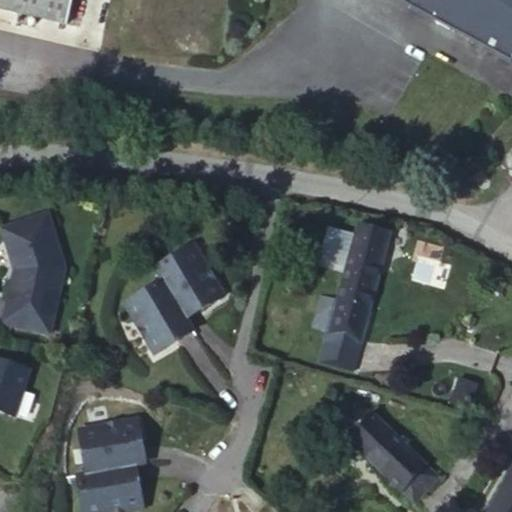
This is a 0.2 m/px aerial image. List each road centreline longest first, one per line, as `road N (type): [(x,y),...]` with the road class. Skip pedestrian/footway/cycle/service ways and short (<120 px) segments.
road 1 (residential): [(212,484),(254,376),(235,350),(275,174)]
road 2 (residential): [(0,159),(135,154),(275,174)]
road 3 (residential): [(275,174),(332,180),(511,240)]
